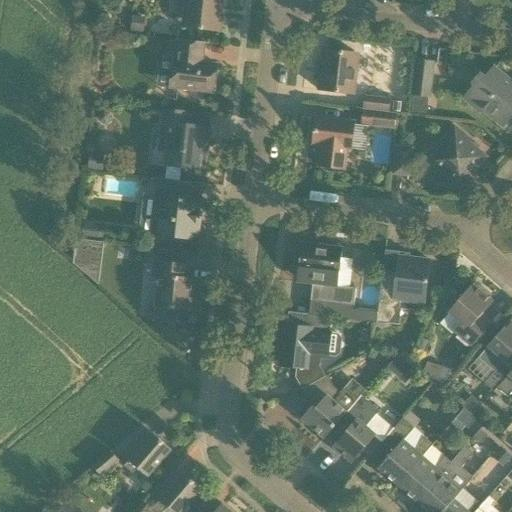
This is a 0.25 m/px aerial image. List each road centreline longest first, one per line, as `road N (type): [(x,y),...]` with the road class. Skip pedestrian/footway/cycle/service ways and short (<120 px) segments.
road 1 (residential): [(298,511),(234,454),(227,431),(255,205)]
road 2 (residential): [(275,9),(511,35)]
road 3 (residential): [(255,205),(466,231)]
road 4 (residential): [(255,205),(275,9)]
